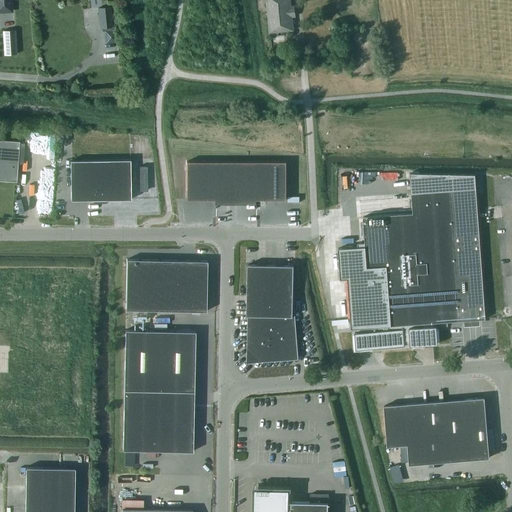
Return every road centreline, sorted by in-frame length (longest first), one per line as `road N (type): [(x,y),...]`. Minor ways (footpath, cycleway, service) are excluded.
road 1 (tertiary): [(225,388),(503,364)]
road 2 (unclassified): [(225,236),(0,236)]
road 3 (unclassified): [(315,235),(304,68)]
road 4 (unclassified): [(225,388),(225,236)]
road 5 (tertiary): [(222,511),(225,388)]
